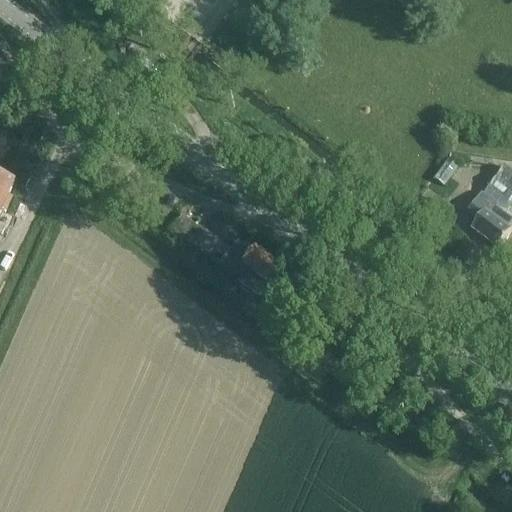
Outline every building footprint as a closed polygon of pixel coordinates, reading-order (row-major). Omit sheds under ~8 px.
[(511,197),(511,175),(504,169),(488,190),(507,204),(511,197)] [(0,216),(2,211),(5,213),(11,198),(8,197),(14,183),(0,177),(0,216)] [(497,251),(511,230),(511,219),(481,196),(468,214),(478,222),(471,231),(497,251)] [(182,217),(170,233),(177,239),(189,249),(191,246),(197,239),(202,233),(190,223),(182,217)] [(236,245),(219,267),(222,270),(236,280),(261,299),(268,290),(269,288),(276,280),(284,270),(255,247),(248,255),(240,249),(236,245)]
